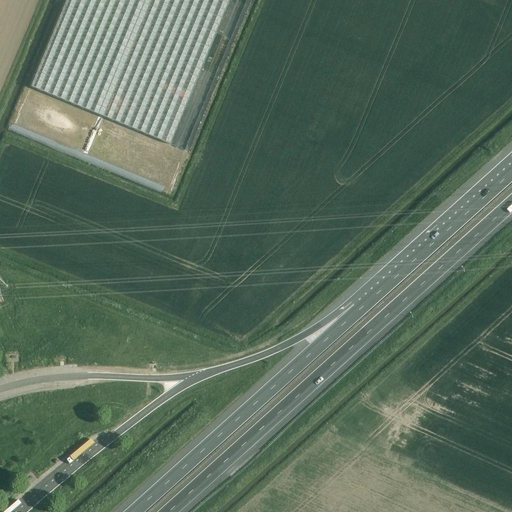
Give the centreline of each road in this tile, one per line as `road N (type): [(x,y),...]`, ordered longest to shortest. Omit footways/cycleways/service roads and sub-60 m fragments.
road 1 (track): [(511,103),(245,339),(210,335),(0,248)]
road 2 (motorway): [(167,511),(511,202)]
road 3 (track): [(0,153),(6,138),(175,207),(261,0)]
road 4 (motorway): [(358,310),(133,511)]
road 5 (motorway): [(511,172),(358,310)]
